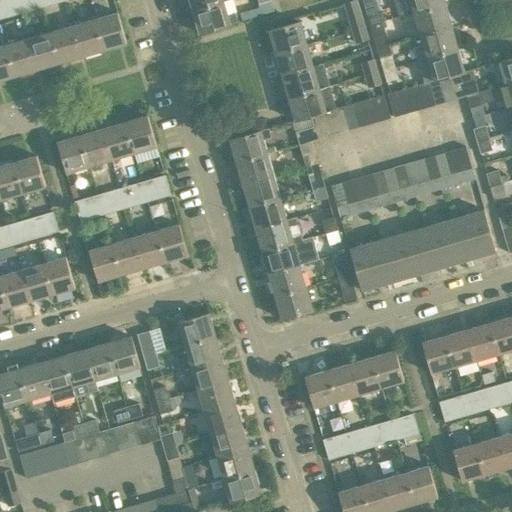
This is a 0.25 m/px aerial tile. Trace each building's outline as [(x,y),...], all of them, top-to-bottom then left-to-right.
[(0,0),(0,9),(18,4),(16,0),(0,0)] [(32,0),(18,4),(21,14),(43,8),(40,0),(32,0)] [(189,0),(193,11),(223,2),(222,0),(189,0)] [(378,11),(375,0),(362,0),(366,14),(371,28),(383,25),(379,10),(378,11)] [(411,0),(416,15),(446,7),(444,0),(411,0)] [(353,33),(358,32),(365,30),(357,1),(344,5),(353,33)] [(223,2),(193,11),(199,33),(237,22),(234,14),(227,16),(223,2)] [(0,9),(0,20),(21,14),(18,4),(0,9)] [(422,38),(452,29),(446,7),(416,15),(422,38)] [(95,20),(104,51),(127,44),(118,13),(95,20)] [(73,27),(82,57),(104,51),(95,20),(73,27)] [(277,55),(307,47),(301,24),(270,32),(277,55)] [(383,25),(371,28),(374,39),(387,36),(383,25)] [(50,33),(59,64),(82,57),(73,27),(50,33)] [(415,47),(424,45),(429,60),(459,51),(452,29),(422,38),(413,40),(415,47)] [(365,30),(358,32),(353,33),(356,44),(368,40),(365,30)] [(28,40),(37,70),(59,64),(50,33),(28,40)] [(6,46),(15,77),(37,70),(28,40),(6,46)] [(0,81),(15,77),(6,46),(0,48),(0,81)] [(283,78),(314,69),(307,47),(277,55),(283,78)] [(459,51),(429,60),(435,82),(439,80),(450,77),(460,74),(465,72),(459,51)] [(384,73),(396,70),(391,54),(379,57),(384,73)] [(366,78),(379,75),(374,58),(361,62),(366,78)] [(509,86),(511,85),(511,59),(502,62),(509,86)] [(290,101),(331,89),(324,66),(314,69),(283,78),(290,101)] [(396,70),(384,73),(386,81),(398,78),(396,70)] [(460,74),(450,77),(457,100),(466,97),(467,98),(479,95),(475,82),(463,85),(460,74)] [(379,75),(366,78),(369,86),(381,83),(379,75)] [(457,100),(450,77),(439,80),(446,103),(457,100)] [(439,80),(435,82),(428,84),(435,106),(446,103),(439,80)] [(435,106),(428,84),(419,86),(425,109),(435,106)] [(425,109),(419,86),(408,90),(414,112),(425,109)] [(327,114),(331,112),(337,110),(331,89),(290,101),(296,122),(311,118),(321,115),(327,114)] [(414,112),(408,90),(398,92),(404,115),(414,112)] [(404,115),(398,92),(390,95),(396,118),(404,115)] [(479,95),(467,98),(470,109),(483,106),(479,95)] [(372,100),(379,123),(392,119),(385,96),(372,100)] [(379,123),(372,100),(363,103),(369,126),(379,123)] [(369,126),(363,103),(352,106),(359,129),(369,126)] [(341,109),(348,132),(359,129),(352,106),(341,109)] [(337,110),(331,112),(338,135),(348,132),(341,109),(337,110)] [(321,115),(327,138),(338,135),(331,112),(327,114),(321,115)] [(327,138),(321,115),(311,118),(314,128),(317,141),(327,138)] [(125,124),(134,153),(157,147),(148,117),(125,124)] [(102,130),(111,160),(134,153),(125,124),(102,130)] [(477,143),(489,139),(485,126),(473,130),(477,143)] [(300,146),(312,142),(317,141),(314,128),(296,133),(300,146)] [(80,137),(89,167),(111,160),(102,130),(80,137)] [(268,156),(263,141),(271,139),(268,130),(231,141),(238,165),(268,156)] [(89,167),(80,137),(57,144),(66,173),(89,167)] [(489,139),(477,143),(480,154),(492,151),(489,139)] [(312,142),(300,146),(303,158),(316,155),(312,142)] [(454,150),(461,175),(472,172),(465,147),(454,150)] [(461,175),(454,150),(444,153),(451,178),(457,176),(461,175)] [(451,178),(444,153),(433,156),(440,181),(442,180),(449,178),(451,178)] [(244,186),(274,178),(268,156),(238,165),(244,186)] [(430,184),(440,181),(433,156),(423,159),(430,184)] [(14,164),(22,194),(45,187),(36,157),(14,164)] [(430,184),(423,159),(412,162),(419,187),(427,184),(430,184)] [(419,187),(412,162),(402,165),(409,189),(412,189),(419,187)] [(0,167),(0,199),(0,200),(22,194),(14,164),(0,167)] [(392,168),(399,192),(409,189),(402,165),(392,168)] [(399,192),(392,168),(382,171),(389,195),(397,193),(399,192)] [(378,198),(383,197),(389,195),(382,171),(371,174),(378,198)] [(490,189),(502,185),(498,171),(486,175),(490,189)] [(472,172),(461,175),(457,176),(459,184),(474,180),(472,172)] [(313,191),(325,187),(321,174),(309,178),(313,191)] [(378,198),(371,174),(361,177),(368,201),(378,198)] [(142,183),(145,192),(168,186),(165,176),(142,183)] [(457,176),(451,178),(449,178),(442,180),(444,189),(459,184),(457,176)] [(368,201),(361,177),(351,180),(357,204),(368,201)] [(251,209),(280,200),(274,178),(244,186),(251,209)] [(340,183),(347,207),(353,205),(357,204),(351,180),(340,183)] [(440,181),(430,184),(427,184),(430,193),(444,189),(442,180),(440,181)] [(120,190),(123,199),(145,192),(142,183),(120,190)] [(338,210),(347,207),(340,183),(331,186),(338,210)] [(427,184),(419,187),(412,189),(415,197),(430,193),(427,184)] [(502,185),(490,189),(493,199),(505,196),(502,185)] [(145,192),(148,203),(171,196),(168,186),(145,192)] [(325,187),(313,191),(316,202),(328,199),(325,187)] [(412,189),(409,189),(399,192),(397,193),(400,202),(415,197),(412,189)] [(98,196),(101,206),(123,199),(120,190),(98,196)] [(123,199),(126,209),(148,203),(145,192),(123,199)] [(383,197),(385,206),(400,202),(397,193),(389,195),(383,197)] [(75,203),(78,213),(101,206),(98,196),(75,203)] [(383,197),(378,198),(368,201),(370,210),(385,206),(383,197)] [(101,206),(104,216),(126,209),(123,199),(101,206)] [(257,231),(287,222),(280,200),(251,209),(257,231)] [(368,201),(357,204),(353,205),(356,215),(370,210),(368,201)] [(347,207),(338,210),(340,219),(356,215),(353,205),(347,207)] [(101,206),(78,213),(81,222),(104,216),(101,206)] [(483,209),(349,249),(354,266),(360,287),(495,248),(488,226),(483,209)] [(53,212),(30,219),(33,229),(56,222),(53,212)] [(511,230),(511,218),(511,216),(499,220),(503,233),(511,230)] [(8,226),(11,236),(33,229),(30,219),(8,226)] [(326,235),(338,232),(334,219),(322,222),(326,235)] [(264,253),(302,242),(296,220),(287,222),(257,231),(264,253)] [(33,229),(36,239),(59,233),(56,222),(33,229)] [(157,232),(166,262),(189,255),(180,225),(157,232)] [(0,227),(0,238),(11,236),(8,226),(0,227)] [(11,236),(14,246),(36,239),(33,229),(11,236)] [(511,230),(503,233),(509,254),(511,252),(511,230)] [(135,239),(143,269),(166,262),(157,232),(135,239)] [(338,232),(326,235),(329,247),(341,244),(338,232)] [(0,238),(0,249),(14,246),(11,236),(0,238)] [(112,245),(121,275),(143,269),(135,239),(112,245)] [(309,264),(302,242),(264,253),(270,276),(300,267),(309,264)] [(121,275),(112,245),(89,252),(98,282),(121,275)] [(43,265),(52,295),(75,288),(66,258),(43,265)] [(339,280),(350,277),(346,263),(335,266),(339,280)] [(21,271),(30,301),(52,295),(43,265),(21,271)] [(300,267),(270,276),(277,298),(306,290),(300,267)] [(0,277),(0,282),(7,308),(30,301),(21,271),(0,277)] [(350,277),(339,280),(345,302),(357,299),(350,277)] [(306,290),(277,298),(283,320),(312,312),(306,290)] [(186,347),(216,338),(209,315),(179,324),(186,347)] [(490,325),(498,355),(511,350),(511,318),(490,325)] [(468,331),(476,361),(498,355),(490,325),(468,331)] [(445,338),(454,367),(476,361),(468,331),(445,338)] [(145,359),(157,355),(151,333),(138,336),(145,359)] [(108,345),(117,375),(141,368),(132,338),(108,345)] [(216,338),(186,347),(192,370),(222,361),(216,338)] [(454,367),(445,338),(423,344),(432,374),(454,367)] [(117,375),(108,345),(87,351),(96,381),(117,375)] [(73,387),(87,383),(89,392),(98,389),(96,381),(87,351),(64,357),(73,387)] [(372,359),(381,389),(403,383),(395,352),(372,359)] [(157,355),(145,359),(148,369),(160,365),(157,355)] [(76,397),(73,387),(64,357),(43,364),(51,394),(54,403),(76,397)] [(350,365),(359,395),(381,389),(372,359),(350,365)] [(199,392),(229,383),(222,361),(192,370),(199,392)] [(20,370),(29,400),(51,394),(43,364),(20,370)] [(328,372),(337,402),(359,395),(350,365),(328,372)] [(29,400),(20,370),(0,375),(0,392),(4,407),(29,400)] [(337,402),(328,372),(305,378),(314,408),(337,402)] [(492,372),(482,375),(485,385),(495,382),(492,372)] [(205,413),(235,405),(229,383),(199,392),(205,413)] [(485,390),(488,400),(510,393),(507,383),(485,390)] [(158,404),(169,401),(165,386),(154,389),(158,404)] [(462,396),(465,406),(488,400),(485,390),(462,396)] [(488,400),(490,410),(511,403),(511,400),(510,393),(488,400)] [(440,403),(443,413),(465,406),(462,396),(440,403)] [(465,406),(468,416),(490,410),(488,400),(465,406)] [(169,401),(158,404),(161,413),(172,410),(169,401)] [(126,406),(130,418),(141,415),(140,411),(138,403),(126,406)] [(212,436),(242,427),(235,405),(205,413),(212,436)] [(130,418),(126,406),(115,410),(118,421),(130,418)] [(465,406),(443,413),(446,423),(468,416),(465,406)] [(413,415),(390,421),(393,431),(416,425),(413,415)] [(145,418),(152,442),(162,439),(161,436),(155,416),(145,418)] [(152,442),(145,418),(135,421),(142,445),(152,442)] [(100,432),(96,419),(83,423),(87,436),(93,434),(100,432)] [(124,425),(131,448),(142,445),(135,421),(124,425)] [(368,428),(371,438),(393,431),(390,421),(368,428)] [(87,436),(83,423),(72,426),(76,439),(83,437),(87,436)] [(131,448),(124,425),(113,428),(120,451),(131,448)] [(393,431),(396,441),(418,435),(416,425),(393,431)] [(218,458),(248,450),(242,427),(212,436),(218,458)] [(120,451),(113,428),(104,431),(110,454),(120,451)] [(346,434),(349,444),(371,438),(368,428),(346,434)] [(38,433),(42,445),(54,442),(50,430),(38,433)] [(93,434),(100,457),(110,454),(104,431),(100,432),(93,434)] [(371,438),(374,448),(396,441),(393,431),(371,438)] [(42,445),(38,433),(26,437),(29,449),(42,445)] [(161,436),(162,439),(165,450),(177,446),(173,433),(161,436)] [(100,457),(93,434),(87,436),(83,437),(89,461),(100,457)] [(324,441),(326,451),(349,444),(346,434),(324,441)] [(511,434),(499,438),(507,468),(511,466),(511,434)] [(83,437),(76,439),(72,440),(79,464),(89,461),(83,437)] [(349,444),(352,454),(374,448),(371,438),(349,444)] [(476,445),(485,475),(507,468),(499,438),(476,445)] [(63,443),(69,466),(79,464),(72,440),(63,443)] [(69,466),(63,443),(52,446),(59,469),(69,466)] [(352,454),(349,444),(326,451),(329,460),(352,454)] [(485,475),(476,445),(454,451),(462,481),(485,475)] [(42,449),(49,472),(59,469),(52,446),(42,449)] [(177,446),(165,450),(168,461),(180,458),(177,446)] [(32,452),(38,476),(49,472),(42,449),(32,452)] [(225,479),(255,471),(248,450),(218,458),(225,479)] [(38,476),(32,452),(20,455),(26,479),(38,476)] [(406,473),(415,503),(437,497),(428,467),(406,473)] [(255,471),(225,479),(231,502),(261,493),(255,471)] [(384,480),(393,510),(415,503),(406,473),(384,480)] [(176,493),(188,489),(185,478),(173,481),(176,493)] [(5,496),(18,492),(13,479),(1,483),(3,490),(5,496)] [(362,486),(369,511),(385,511),(393,510),(384,480),(362,486)] [(369,511),(362,486),(339,493),(344,511),(369,511)] [(176,493),(167,496),(171,511),(194,511),(195,511),(192,502),(188,489),(176,493)] [(18,492),(5,496),(8,506),(21,503),(18,492)] [(171,511),(167,496),(156,499),(159,511),(171,511)] [(146,502),(148,511),(159,511),(156,499),(146,502)] [(148,511),(146,502),(136,505),(137,511),(148,511)]
